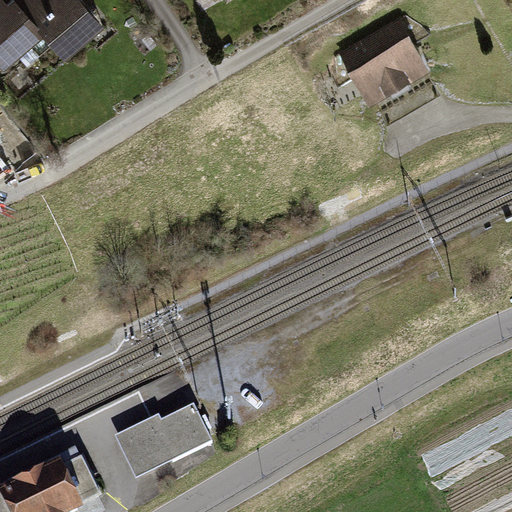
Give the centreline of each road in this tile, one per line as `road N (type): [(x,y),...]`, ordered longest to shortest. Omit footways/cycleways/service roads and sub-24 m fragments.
road 1 (residential): [(0,198),(348,0)]
road 2 (unclassified): [(183,511),(411,374),(511,323)]
